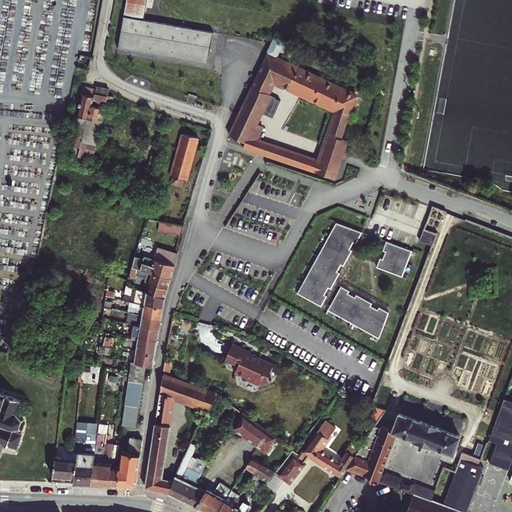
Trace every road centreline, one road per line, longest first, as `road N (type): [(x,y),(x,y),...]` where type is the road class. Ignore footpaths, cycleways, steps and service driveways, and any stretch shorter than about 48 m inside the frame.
road 1 (residential): [(194,225),(164,334),(137,505)]
road 2 (residential): [(386,173),(418,0)]
road 3 (tertiary): [(137,505),(0,499)]
road 4 (residential): [(385,177),(511,224)]
road 5 (residential): [(229,106),(194,225)]
